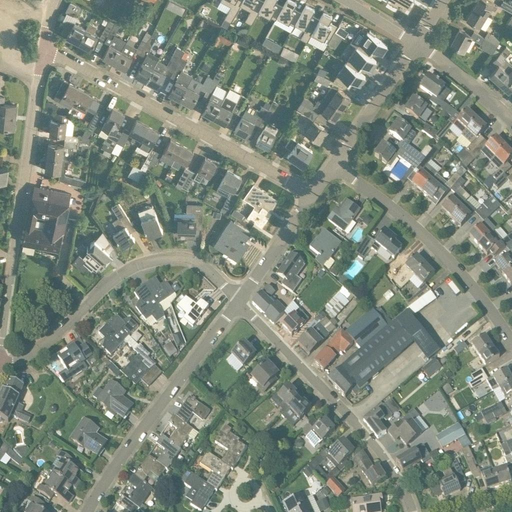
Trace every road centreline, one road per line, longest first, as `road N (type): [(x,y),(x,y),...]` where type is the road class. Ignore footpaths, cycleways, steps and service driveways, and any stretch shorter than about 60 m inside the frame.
road 1 (residential): [(0,364),(44,47)]
road 2 (residential): [(312,194),(44,47)]
road 3 (residential): [(239,301),(195,261),(154,259),(111,279),(48,339),(0,364)]
road 4 (residential): [(412,511),(375,445),(239,301)]
road 5 (residential): [(86,511),(239,301)]
road 6 (residential): [(511,341),(463,276),(333,165)]
road 7 (unknown): [(475,292),(348,416)]
road 8 (residential): [(333,165),(417,43)]
road 9 (residential): [(239,301),(312,194)]
road 10 (residential): [(511,122),(417,43)]
